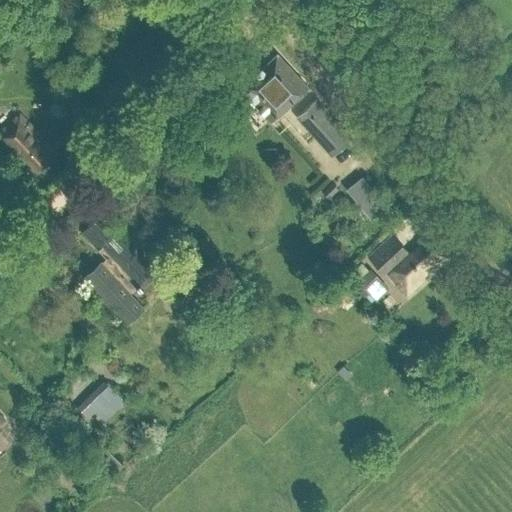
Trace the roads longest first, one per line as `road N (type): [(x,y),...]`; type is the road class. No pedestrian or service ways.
road 1 (residential): [(0,254),(282,0)]
road 2 (track): [(511,292),(270,11)]
